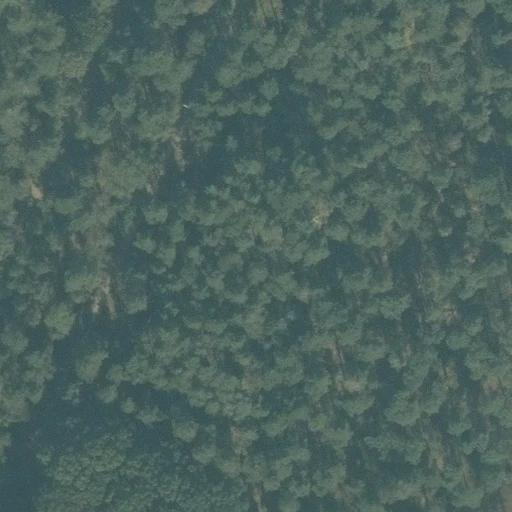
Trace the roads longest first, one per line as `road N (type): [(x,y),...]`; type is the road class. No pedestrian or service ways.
road 1 (track): [(239,0),(0,511)]
road 2 (track): [(0,268),(125,0)]
